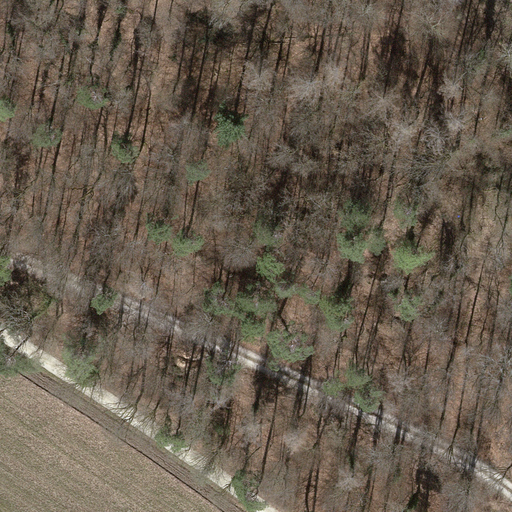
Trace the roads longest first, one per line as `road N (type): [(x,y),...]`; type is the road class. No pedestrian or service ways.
road 1 (residential): [(0,250),(450,455),(511,497)]
road 2 (track): [(264,511),(0,329)]
